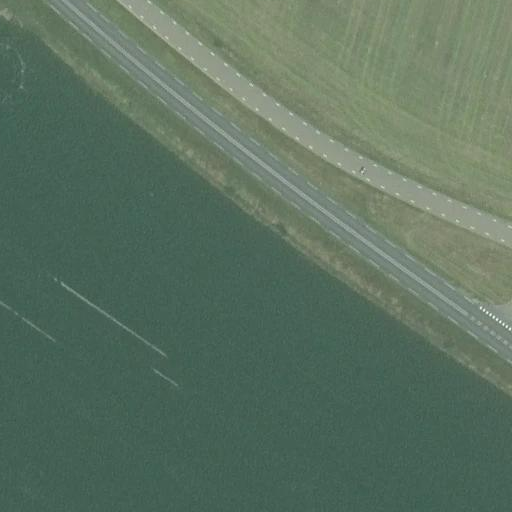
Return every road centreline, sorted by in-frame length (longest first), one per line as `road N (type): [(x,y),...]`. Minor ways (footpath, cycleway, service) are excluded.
road 1 (primary): [(511,352),(282,183),(66,0)]
road 2 (unclassified): [(511,235),(338,156),(137,0)]
